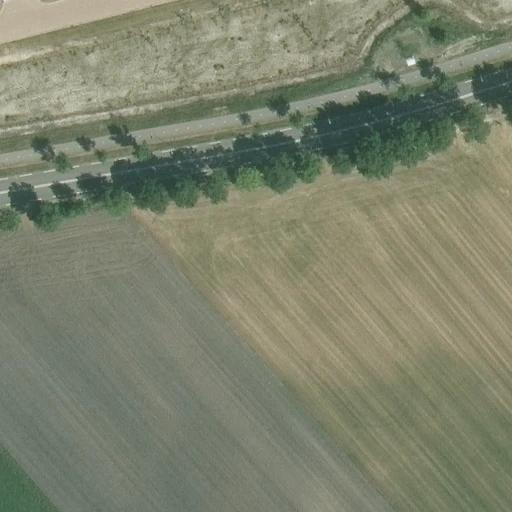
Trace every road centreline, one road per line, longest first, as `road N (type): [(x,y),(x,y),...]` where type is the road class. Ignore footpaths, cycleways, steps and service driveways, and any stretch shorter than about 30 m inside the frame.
road 1 (tertiary): [(0,199),(389,126),(511,86)]
road 2 (unclassified): [(0,38),(150,0)]
